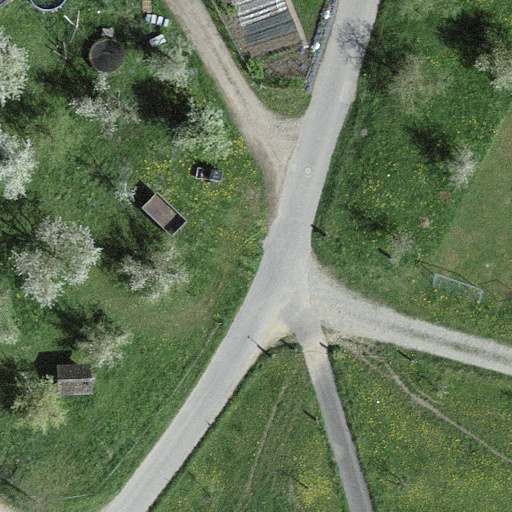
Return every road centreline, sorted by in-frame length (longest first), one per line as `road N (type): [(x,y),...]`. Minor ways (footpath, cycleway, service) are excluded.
road 1 (unclassified): [(361,0),(282,274),(126,511)]
road 2 (track): [(282,274),(303,310),(359,511)]
road 3 (track): [(306,182),(182,0)]
